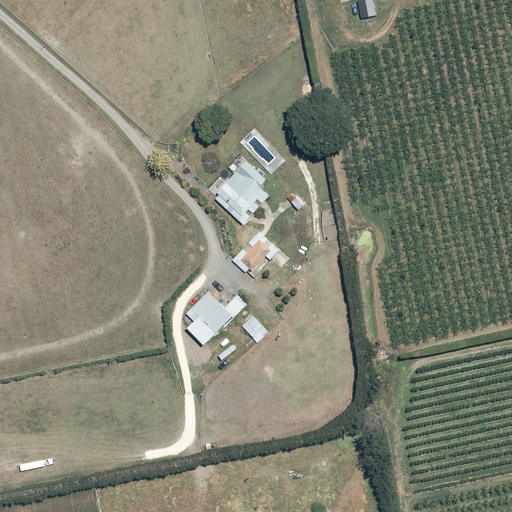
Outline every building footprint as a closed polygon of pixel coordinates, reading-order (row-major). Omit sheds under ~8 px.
[(377,15),(374,0),(357,0),(360,18),(377,15)] [(229,166),(235,171),(227,180),(220,174),(208,188),(221,200),(219,202),(243,223),(269,195),(259,187),(268,178),(241,153),(229,166)] [(297,187),(287,196),(300,211),(310,202),(297,187)] [(279,250),(259,230),(231,259),(253,279),(270,260),(270,259),(279,250)] [(212,292),(190,313),(198,321),(191,329),(207,345),(236,316),(238,318),(251,304),(242,294),(228,308),(212,292)] [(269,332),(254,315),(242,325),(257,342),(269,332)]
